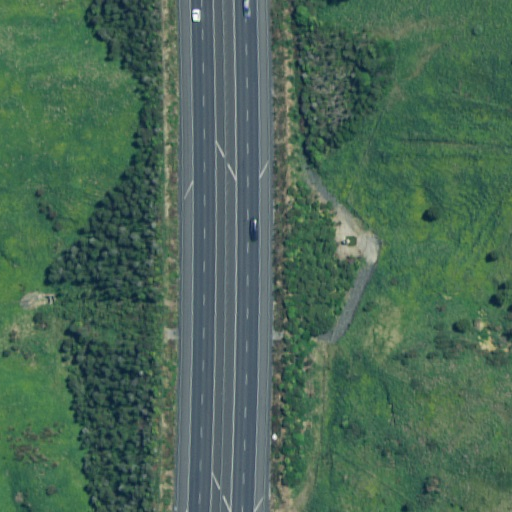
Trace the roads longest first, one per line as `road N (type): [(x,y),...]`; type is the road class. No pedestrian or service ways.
road 1 (motorway): [(187,511),(197,325),(184,0)]
road 2 (motorway): [(238,0),(249,349),(242,511)]
